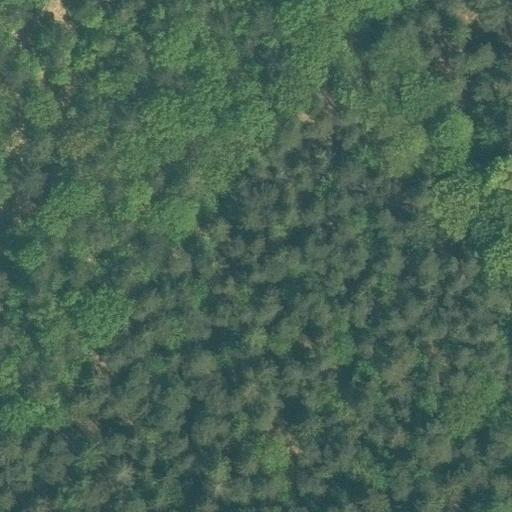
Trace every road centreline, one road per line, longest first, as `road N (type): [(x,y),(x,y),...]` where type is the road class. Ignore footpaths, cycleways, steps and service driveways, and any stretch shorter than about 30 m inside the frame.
road 1 (track): [(27,449),(344,43),(408,0)]
road 2 (track): [(511,235),(344,43)]
